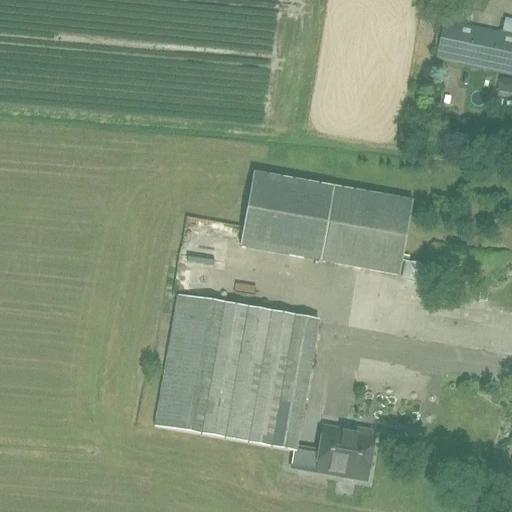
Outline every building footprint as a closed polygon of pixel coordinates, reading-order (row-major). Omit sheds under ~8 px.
[(436,61),(511,76),(511,36),(444,23),(436,61)] [(239,250),(318,263),(398,277),(411,205),(251,177),(239,250)] [(404,264),(401,281),(419,285),(422,267),(404,264)] [(317,322),(177,298),(154,430),(293,454),(295,454),(296,446),(317,322)] [(290,469),(316,474),(366,482),(373,438),(370,438),(371,433),(355,430),(354,435),(324,430),(320,450),(296,446),(295,454),(293,454),(290,469)]
